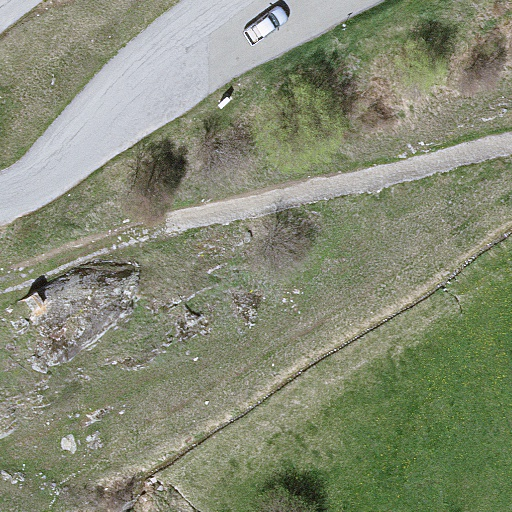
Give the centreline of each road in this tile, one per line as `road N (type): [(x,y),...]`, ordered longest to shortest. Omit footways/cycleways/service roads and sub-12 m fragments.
road 1 (track): [(0,271),(105,237),(511,147)]
road 2 (unclassified): [(267,0),(24,190),(0,196)]
